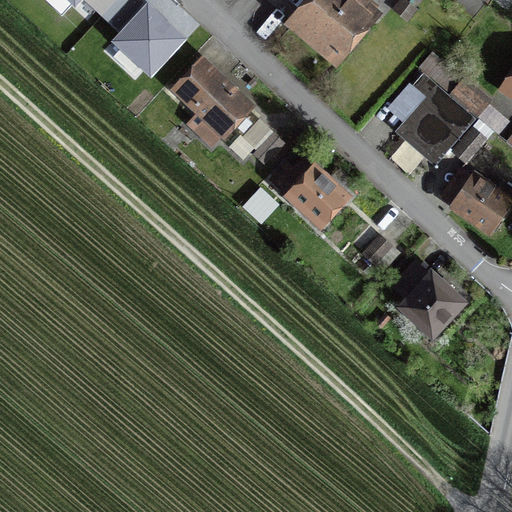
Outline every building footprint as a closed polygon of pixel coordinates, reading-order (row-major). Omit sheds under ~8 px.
[(90,0),(87,4),(133,45),(155,20),(131,0),(90,0)] [(360,0),(313,0),(295,22),(336,57),(375,12),(360,0)] [(393,11),(406,21),(414,11),(401,1),(393,11)] [(72,14),(73,13),(63,3),(45,23),(62,39),(79,21),(72,14)] [(439,86),(450,73),(430,57),(419,70),(439,86)] [(197,61),(172,87),(199,112),(187,125),(210,147),(247,108),(197,61)] [(403,122),(443,156),(474,120),(428,80),(417,92),(424,98),(403,122)] [(461,83),(450,96),(475,118),(486,105),(461,83)] [(451,153),(464,164),(485,140),(472,129),(451,153)] [(283,144),(272,134),(252,155),(263,166),(283,144)] [(318,225),(344,197),(314,170),(304,181),(285,164),(270,181),(318,225)] [(460,170),(440,198),(487,231),(511,194),(511,191),(502,184),(495,194),(460,170)] [(397,254),(379,237),(361,255),(380,272),(397,254)] [(431,335),(459,304),(415,262),(391,288),(407,303),(402,308),(431,335)]
